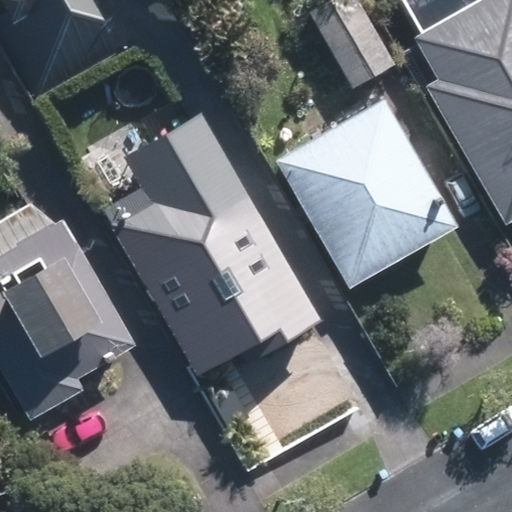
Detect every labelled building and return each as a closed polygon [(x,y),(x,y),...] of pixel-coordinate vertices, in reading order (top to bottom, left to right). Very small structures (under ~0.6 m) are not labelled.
[(0,0),(0,47),(29,98),(111,52),(81,0),(0,0)] [(336,0),(311,15),(354,89),(395,64),(356,0),(336,0)] [(511,0),(484,0),(415,40),(439,83),(429,89),(509,226),(511,224),(511,0)] [(264,157),(338,283),(444,221),(371,95),(264,157)] [(107,211),(198,379),(260,345),(266,356),(326,324),(215,118),(138,159),(154,187),(107,211)] [(0,246),(0,380),(21,416),(75,386),(68,374),(124,343),(52,217),(0,246)]
